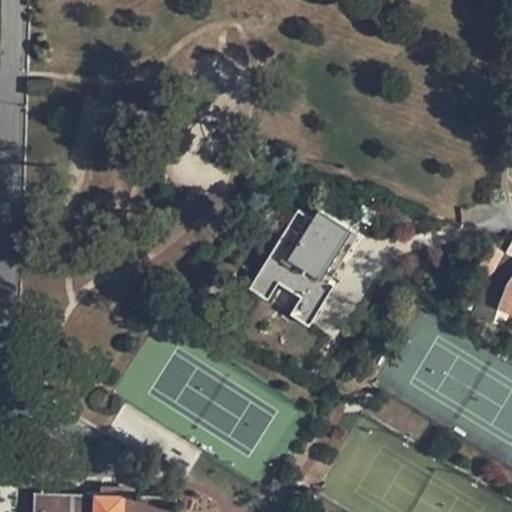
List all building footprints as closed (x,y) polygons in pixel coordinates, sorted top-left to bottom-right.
[(334,285),(328,280),(320,276),(352,226),(325,210),(316,220),(301,211),(253,285),(269,296),(281,280),(303,294),(322,306),(334,285)] [(360,230),(352,226),(320,276),(328,280),(360,230)] [(511,238),(499,264),(505,267),(503,273),(511,275),(511,238)] [(311,322),(322,306),(303,294),(293,312),(311,322)] [(177,511),(178,502),(131,501),(132,494),(86,493),(86,500),(43,499),(42,511),(177,511)]
